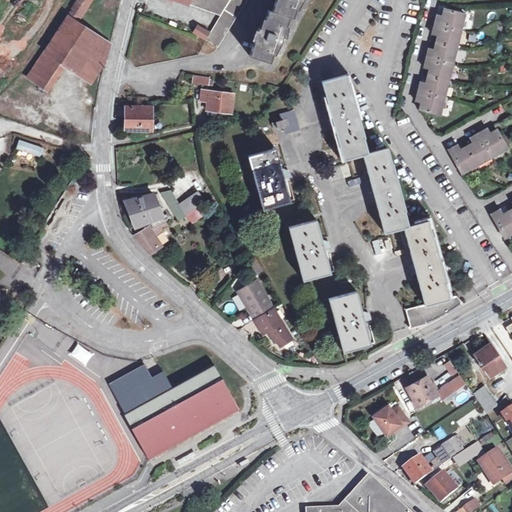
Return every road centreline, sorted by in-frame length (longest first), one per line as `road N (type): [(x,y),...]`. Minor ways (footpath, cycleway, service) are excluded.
road 1 (residential): [(405,353),(385,281),(352,248),(299,141),(323,61),(346,60),(378,101)]
road 2 (unclassified): [(106,164),(106,202),(127,244),(310,407)]
road 3 (unclassified): [(106,164),(107,84),(129,0)]
road 4 (secondary): [(265,433),(151,487),(119,511)]
road 5 (secondary): [(126,511),(246,451),(265,433)]
road 6 (unclassified): [(310,407),(432,511)]
